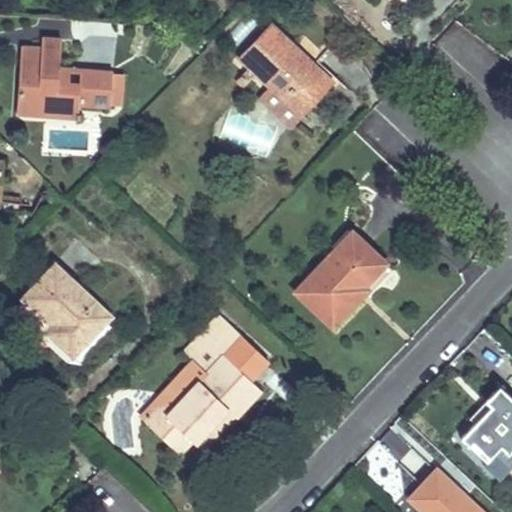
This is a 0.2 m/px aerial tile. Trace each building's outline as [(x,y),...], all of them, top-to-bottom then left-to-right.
[(299,115),(330,82),(271,26),(240,59),(270,88),(299,115)] [(16,115),(56,116),(57,104),(81,105),(110,107),(112,75),(80,72),(79,86),(58,84),(59,71),(61,42),(42,41),(40,59),(20,58),(16,115)] [(80,72),(59,71),(58,84),(79,86),(80,72)] [(270,88),(260,99),(289,126),(299,115),(270,88)] [(81,105),(57,104),(56,116),(80,118),(81,105)] [(349,234),(295,293),(330,327),(358,298),(354,294),(382,265),(349,234)] [(52,338),(71,356),(108,317),(54,266),(24,298),(58,331),(52,338)] [(167,416),(157,408),(143,422),(177,455),(190,441),(193,444),(225,409),(232,416),(235,418),(259,391),(250,383),(224,359),(243,339),(219,316),(183,354),(206,375),(167,416)] [(269,363),(243,339),(224,359),(250,383),(269,363)] [(479,467),(494,481),(511,461),(511,460),(506,456),(511,449),(511,401),(496,386),(482,403),(488,408),(473,424),(458,440),(482,463),(479,467)] [(488,408),(482,403),(466,419),(473,424),(488,408)] [(225,409),(193,444),(199,450),(232,416),(225,409)] [(487,511),(435,461),(402,494),(420,511),(487,511)]
